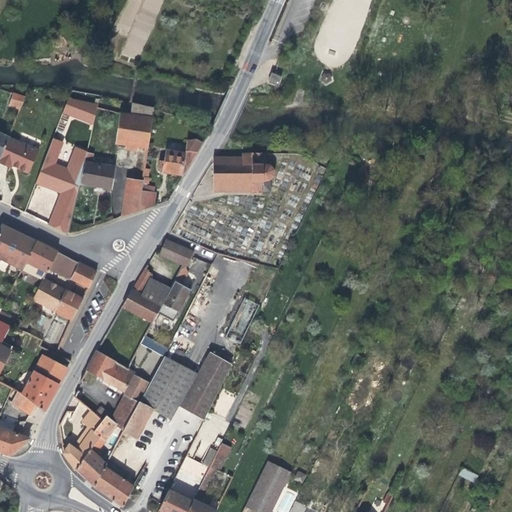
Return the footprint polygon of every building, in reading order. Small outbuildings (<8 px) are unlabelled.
[(142,0),(125,55),(141,61),(160,0),(142,0)] [(267,83),(277,86),(281,76),(271,73),(267,83)] [(320,79),(326,84),(332,81),(330,74),(323,73),(320,79)] [(20,110),(25,97),(14,93),(10,105),(17,107),(17,109),(19,110),(20,110)] [(63,112),(93,124),(97,108),(67,101),(63,112)] [(131,114),(152,117),(154,106),(132,102),(131,114)] [(148,148),(152,117),(131,114),(121,112),(116,143),(148,148)] [(0,157),(0,158),(9,138),(9,137),(1,133),(2,130),(0,128),(0,157)] [(38,151),(9,138),(0,158),(0,157),(0,162),(11,167),(12,165),(14,165),(16,166),(15,168),(28,173),(38,151)] [(68,234),(80,184),(79,184),(87,153),(75,148),(67,170),(53,164),(62,143),(52,139),(35,182),(52,189),(61,193),(49,225),(68,234)] [(188,141),(186,151),(197,152),(202,143),(196,140),(188,141)] [(94,153),(87,151),(87,153),(79,184),(80,184),(99,187),(112,189),(116,166),(92,162),(94,153)] [(183,173),(197,152),(186,151),(186,154),(183,173)] [(181,173),(183,173),(186,154),(172,152),(172,154),(166,153),(165,161),(161,160),(160,169),(165,170),(169,170),(169,173),(181,174),(181,173)] [(213,164),(213,190),(251,191),(251,194),(253,194),(253,191),(270,191),(270,179),(273,176),(274,175),(273,175),(274,169),(274,168),(273,168),(270,164),(269,163),(269,164),(264,163),(265,160),(264,160),(264,153),(251,153),(241,154),(242,157),(213,157),(213,164)] [(124,216),(130,179),(126,178),(120,217),(124,216)] [(142,183),(143,181),(130,179),(124,216),(138,211),(142,185),(142,183)] [(147,186),(142,185),(138,211),(152,206),(154,193),(153,193),(147,192),(147,186)] [(2,224),(0,226),(0,258),(21,270),(36,241),(20,233),(2,224)] [(163,247),(159,256),(185,267),(193,252),(166,240),(163,247)] [(46,246),(36,241),(21,270),(42,280),(43,278),(49,268),(57,251),(46,246)] [(71,279),(79,262),(67,256),(57,251),(49,268),(71,279)] [(191,270),(202,274),(206,262),(195,259),(191,270)] [(96,271),(79,262),(71,279),(88,287),(96,271)] [(181,266),(175,279),(183,283),(188,269),(181,266)] [(163,303),(170,289),(151,279),(154,275),(145,267),(132,289),(122,306),(152,322),(158,313),(163,303)] [(32,299),(56,311),(66,290),(43,278),(42,280),(32,299)] [(163,303),(178,312),(190,289),(174,281),(172,285),(170,289),(163,303)] [(83,299),(66,290),(56,311),(71,320),(72,320),(83,299)] [(245,298),(225,336),(238,343),(258,305),(245,298)] [(173,321),(178,312),(163,303),(158,313),(173,321)] [(9,321),(11,317),(0,310),(0,320),(10,325),(12,322),(9,321)] [(23,323),(11,317),(9,321),(12,322),(10,325),(11,326),(19,330),(23,323)] [(0,345),(11,351),(13,346),(3,341),(11,326),(10,325),(0,320),(0,345)] [(46,340),(58,344),(65,325),(53,320),(46,340)] [(164,354),(167,347),(144,337),(141,345),(164,354)] [(0,371),(11,351),(0,345),(0,371)] [(112,384),(118,387),(124,391),(133,374),(135,371),(96,350),(85,370),(99,377),(112,384)] [(232,364),(210,351),(197,374),(178,407),(203,421),(232,364)] [(43,355),(22,394),(36,405),(44,411),(56,388),(67,368),(43,355)] [(197,374),(164,356),(149,383),(139,402),(153,409),(171,419),(178,407),(197,374)] [(124,391),(124,395),(139,402),(149,383),(133,374),(124,391)] [(34,408),(36,405),(22,394),(18,391),(12,403),(30,415),(34,408)] [(123,431),(139,402),(124,395),(111,419),(116,424),(123,431)] [(139,402),(123,431),(137,438),(153,409),(139,402)] [(88,426),(73,447),(74,448),(76,444),(79,446),(93,427),(95,429),(102,420),(90,410),(85,416),(81,421),(88,426)] [(105,466),(107,463),(95,452),(105,440),(104,439),(116,424),(111,419),(106,415),(102,420),(95,429),(93,431),(99,436),(84,457),(75,470),(83,478),(93,487),(105,466)] [(0,419),(0,427),(19,435),(21,428),(0,419)] [(19,435),(0,427),(0,451),(7,454),(12,453),(27,441),(29,438),(19,435)] [(76,444),(74,448),(84,457),(99,436),(93,431),(95,429),(93,427),(79,446),(76,444)] [(69,444),(68,445),(63,453),(75,470),(84,457),(74,448),(73,447),(69,444)] [(217,451),(216,453),(226,458),(230,449),(221,444),(217,451)] [(217,451),(210,447),(206,455),(214,459),(216,453),(217,451)] [(194,499),(210,467),(202,463),(185,455),(170,487),(194,499)] [(202,463),(210,467),(214,459),(206,455),(202,463)] [(271,511),(291,472),(268,461),(245,506),(257,511),(271,511)] [(122,507),(134,485),(105,466),(93,487),(107,496),(122,507)] [(210,467),(194,499),(200,502),(216,470),(210,467)] [(462,468),(458,475),(474,483),(478,476),(462,468)] [(302,483),(306,475),(299,471),(295,479),(302,483)] [(187,511),(194,499),(170,487),(159,509),(164,511),(187,511)] [(200,502),(194,499),(187,511),(215,511),(217,510),(200,502)]
